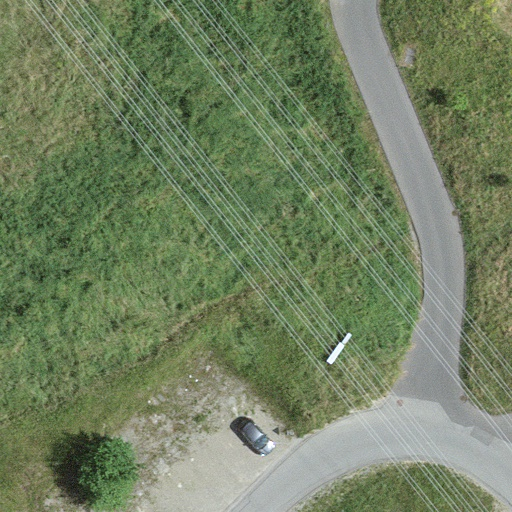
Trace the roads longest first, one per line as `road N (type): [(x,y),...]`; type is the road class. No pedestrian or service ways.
road 1 (residential): [(358,0),(366,49),(434,232),(446,299),(413,436)]
road 2 (unclassified): [(413,436),(332,452),(253,511)]
